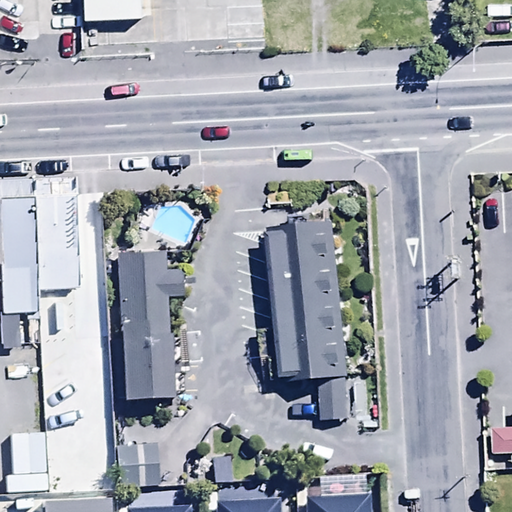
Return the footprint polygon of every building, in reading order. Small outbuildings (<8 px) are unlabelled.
[(0,0),(0,55),(8,55),(5,0),(0,0)] [(86,196),(0,199),(4,319),(90,317),(86,196)] [(332,217),(267,225),(286,388),(351,380),(332,217)] [(172,259),(115,260),(120,408),(177,406),(172,259)] [(153,446),(114,448),(117,491),(156,488),(153,446)]
